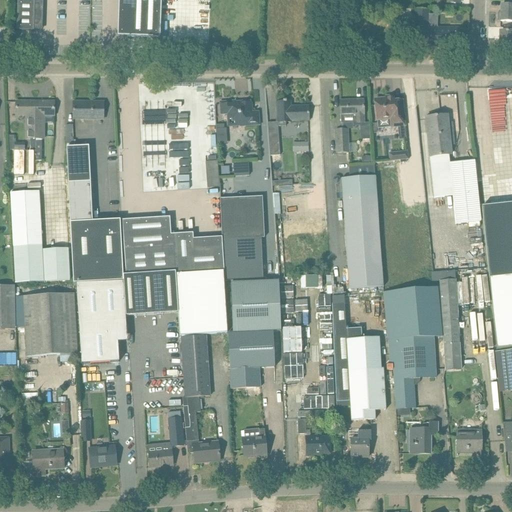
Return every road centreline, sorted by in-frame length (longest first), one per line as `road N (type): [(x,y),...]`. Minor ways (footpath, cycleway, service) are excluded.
road 1 (residential): [(511,489),(383,488),(0,509)]
road 2 (unclassified): [(0,67),(477,69)]
road 3 (unknown): [(136,503),(128,328)]
road 4 (unknown): [(502,511),(486,371)]
road 5 (unknown): [(316,69),(325,209)]
road 6 (unknown): [(220,358),(232,495)]
road 7 (unknown): [(477,69),(489,166),(511,172)]
